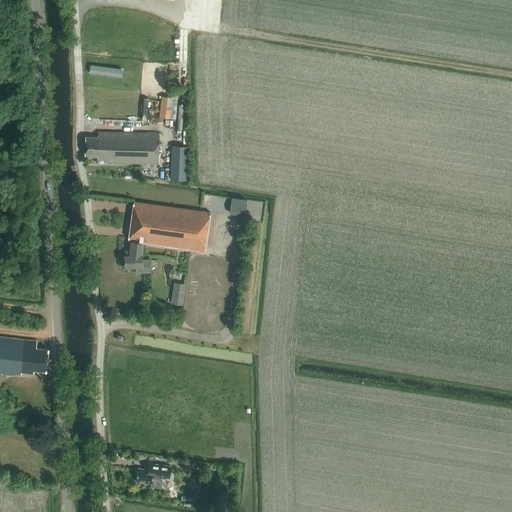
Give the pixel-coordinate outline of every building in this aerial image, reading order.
[(161,96),(158,117),(171,118),(173,97),(161,96)] [(158,164),(159,134),(97,132),(97,138),(85,137),(85,157),(97,157),(97,160),(108,161),(108,163),(158,164)] [(250,213),(250,198),(233,197),(233,213),(250,213)] [(129,256),(124,256),(124,268),(126,268),(126,269),(132,269),(132,267),(135,267),(136,273),(151,273),(150,260),(142,260),(141,255),(140,255),(142,242),(204,250),(209,210),(133,201),(128,240),(131,240),(129,256)] [(173,290),(172,305),(181,305),(183,291),(173,290)] [(0,373),(16,375),(16,374),(22,374),(22,372),(34,374),(34,370),(47,371),(49,349),(37,348),(38,341),(0,336),(0,373)] [(137,469),(136,482),(151,484),(151,487),(159,488),(161,477),(168,478),(170,466),(154,464),(153,471),(137,469)]
